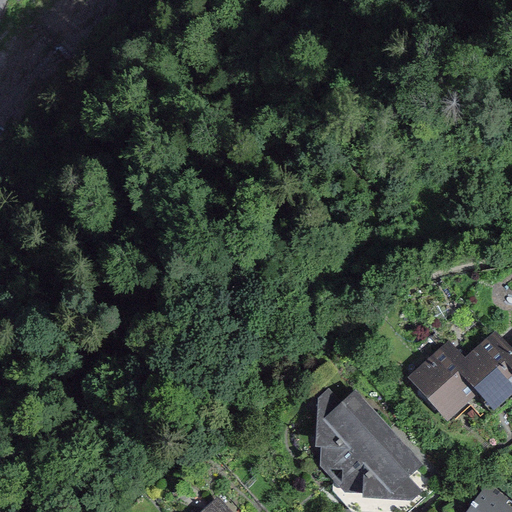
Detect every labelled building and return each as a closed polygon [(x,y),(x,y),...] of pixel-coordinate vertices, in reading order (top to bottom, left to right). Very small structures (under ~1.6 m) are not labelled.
[(485,390),(501,407),(511,397),(511,358),(508,354),(511,350),(511,343),(498,329),(469,355),(460,363),(485,390)] [(411,374),(453,419),(485,390),(460,363),(469,355),(452,337),(411,374)] [(331,387),(322,395),(320,443),(324,443),(323,464),(335,477),(393,423),(360,387),(345,402),(331,387)] [(354,511),(410,511),(437,488),(420,470),(429,461),(393,423),(335,477),(335,491),(354,511)] [(510,498),(490,484),(488,488),(486,486),(467,511),(511,511),(511,504),(508,501),(510,498)] [(236,511),(221,495),(202,511),(236,511)]
